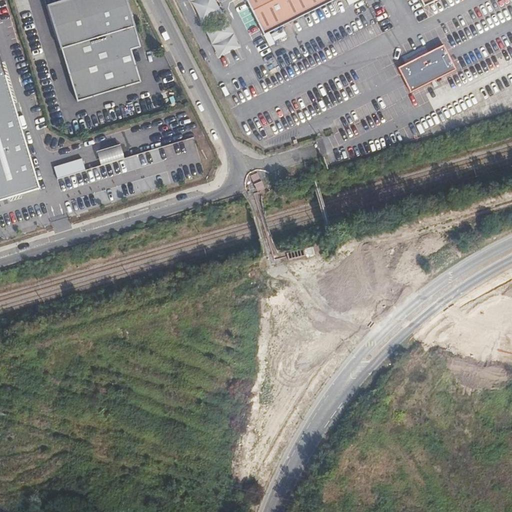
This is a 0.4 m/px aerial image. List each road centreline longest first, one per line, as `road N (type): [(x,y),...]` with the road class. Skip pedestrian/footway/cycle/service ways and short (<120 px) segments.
road 1 (unclassified): [(0,261),(220,192),(233,179),(235,159),(156,0)]
road 2 (tertiary): [(511,241),(403,312),(353,363),(324,411)]
road 3 (tertiary): [(324,411),(421,319),(511,259)]
road 4 (unknown): [(361,0),(228,72),(215,68),(181,0)]
